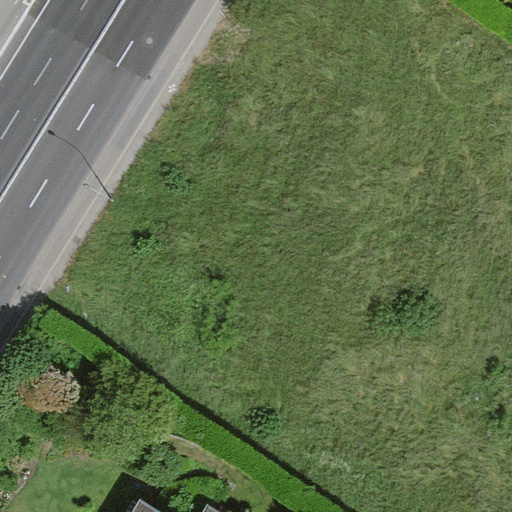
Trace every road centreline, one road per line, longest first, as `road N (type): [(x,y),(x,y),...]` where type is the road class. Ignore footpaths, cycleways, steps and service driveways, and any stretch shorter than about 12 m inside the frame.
road 1 (primary): [(0,258),(160,0)]
road 2 (primary): [(89,0),(0,144)]
